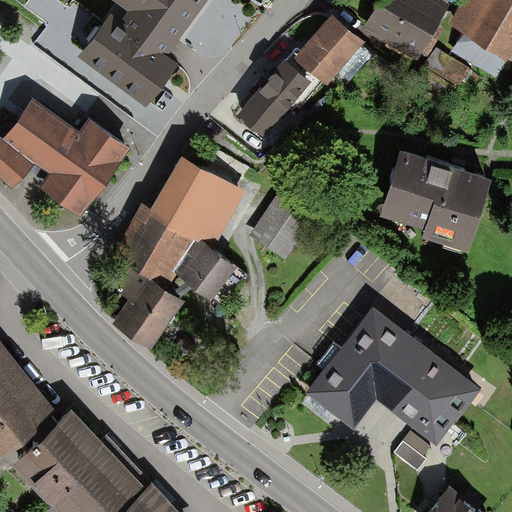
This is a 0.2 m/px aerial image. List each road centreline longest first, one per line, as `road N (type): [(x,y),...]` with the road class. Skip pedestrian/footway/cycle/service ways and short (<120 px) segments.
road 1 (residential): [(44,276),(93,238),(194,108),(293,0)]
road 2 (tertiary): [(44,276),(95,333),(311,511)]
